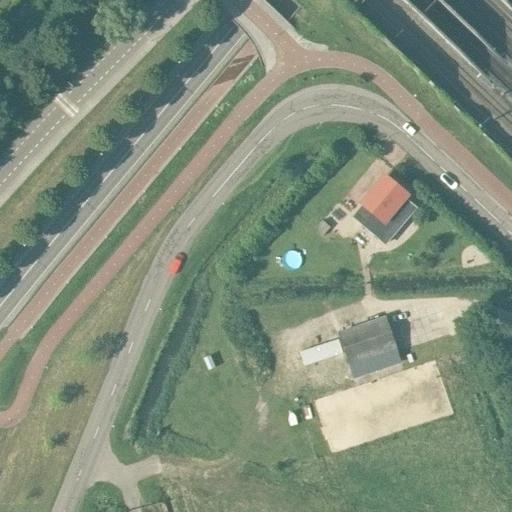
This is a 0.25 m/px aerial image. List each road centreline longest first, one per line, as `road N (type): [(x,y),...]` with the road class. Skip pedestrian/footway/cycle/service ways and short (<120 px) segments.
road 1 (tertiary): [(64,511),(176,241),(280,120),(337,102),(381,116),(511,235)]
road 2 (secondary): [(0,306),(255,0)]
road 3 (unclassified): [(169,0),(0,178)]
